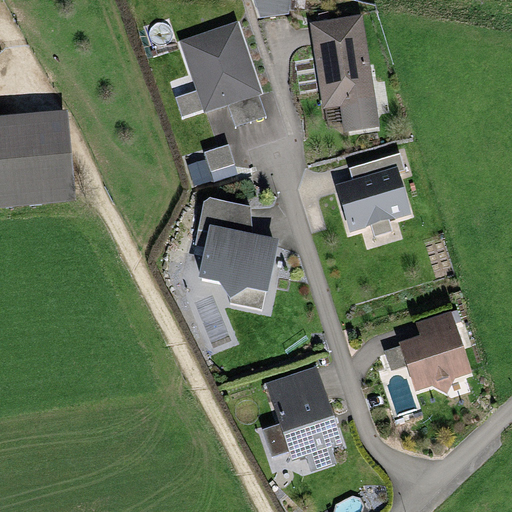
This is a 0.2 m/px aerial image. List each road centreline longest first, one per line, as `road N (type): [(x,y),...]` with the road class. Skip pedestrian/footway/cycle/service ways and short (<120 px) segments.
road 1 (residential): [(430,494),(375,457),(282,164)]
road 2 (track): [(264,511),(99,205)]
